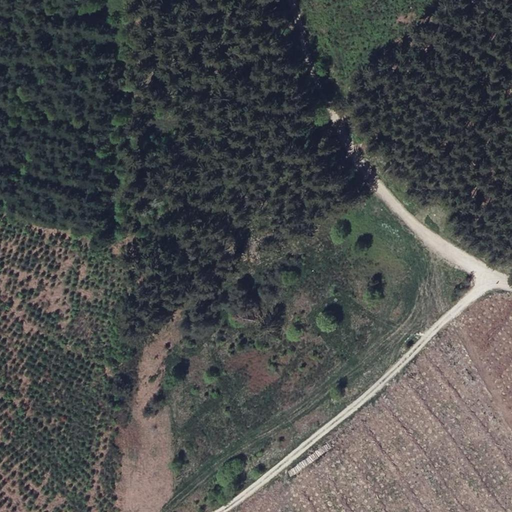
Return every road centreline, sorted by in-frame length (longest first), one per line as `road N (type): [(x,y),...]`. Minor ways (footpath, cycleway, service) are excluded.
road 1 (track): [(200,511),(423,344),(509,264)]
road 2 (track): [(293,0),(310,43),(412,199),(511,266)]
